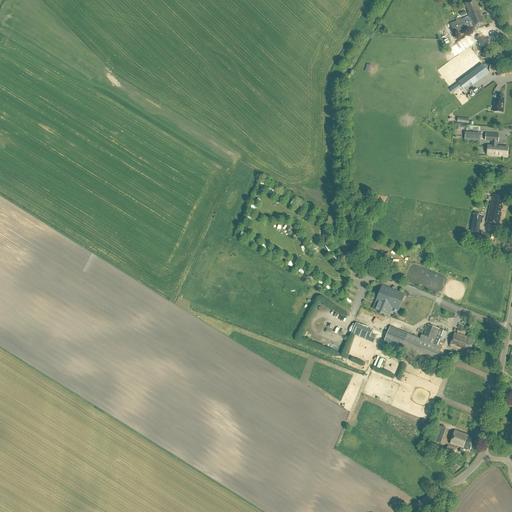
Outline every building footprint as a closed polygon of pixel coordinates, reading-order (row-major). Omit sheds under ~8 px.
[(473,29),(479,27),(485,24),(483,18),(481,18),(480,15),(482,15),(479,9),(474,0),(472,0),(465,3),(469,12),(468,13),(469,16),(450,24),(454,34),(472,26),(473,29)] [(484,34),(478,37),(482,47),(489,44),(484,34)] [(468,35),(457,43),(462,51),(474,43),(468,35)] [(482,64),(466,76),(471,84),(473,86),(489,73),(482,64)] [(494,102),(493,112),(503,113),(504,103),(504,99),(498,98),(498,103),(494,102)] [(506,157),(507,148),(498,147),(498,146),(496,146),(496,142),(497,142),(498,135),(486,134),(486,141),(492,142),(491,146),(488,145),(487,155),(506,157)] [(503,198),(493,196),(492,202),(490,202),(486,223),(499,225),(502,207),(501,206),(503,198)] [(483,216),(474,215),(470,232),(480,234),(480,230),(479,230),(480,223),(481,223),(483,216)] [(400,296),(382,288),(373,309),(389,315),(392,306),(398,309),(402,300),(399,298),(400,296)] [(383,342),(380,350),(384,351),(385,347),(392,350),(391,352),(396,354),(398,348),(401,350),(435,364),(448,333),(428,325),(424,335),(432,339),(430,343),(420,338),(408,333),(408,334),(390,326),(383,342)] [(353,331),(351,338),(374,346),(375,343),(370,341),(372,337),(353,331)] [(468,333),(466,337),(454,333),(449,346),(464,352),(465,348),(470,349),(474,340),(469,338),(469,337),(471,334),(468,333)] [(438,425),(435,433),(443,436),(446,428),(438,425)] [(463,451),(464,449),(468,451),(468,449),(470,450),(473,441),(471,440),(472,437),(455,431),(450,444),(461,448),(459,452),(463,453),(464,451),(463,451)] [(446,451),(445,453),(455,456),(455,454),(457,448),(448,445),(446,451)]
